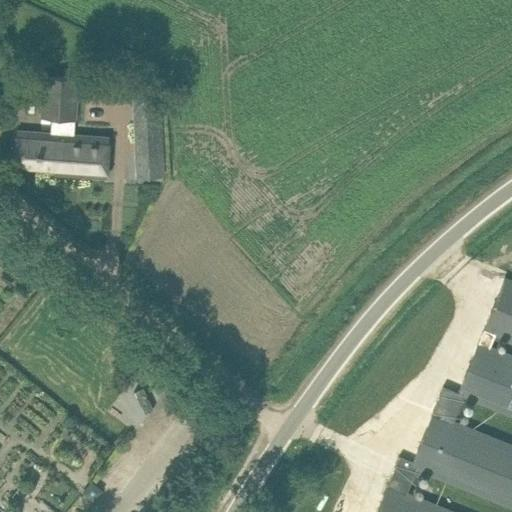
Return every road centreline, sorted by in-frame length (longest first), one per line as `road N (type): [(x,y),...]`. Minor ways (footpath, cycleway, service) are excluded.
road 1 (unclassified): [(284,430),(0,200)]
road 2 (tertiary): [(284,430),(384,299),(511,186)]
